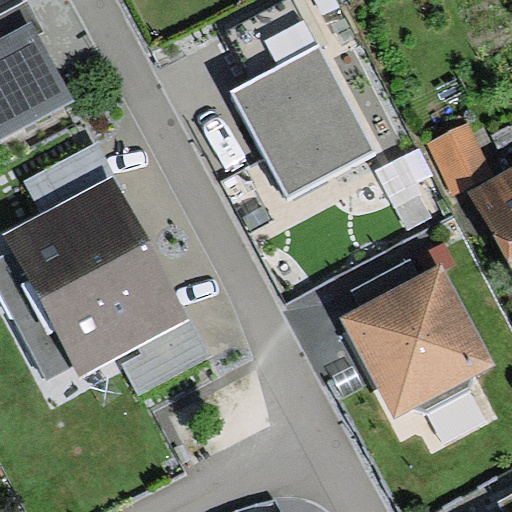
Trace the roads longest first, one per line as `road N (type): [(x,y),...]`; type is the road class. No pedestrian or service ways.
road 1 (residential): [(89,0),(321,427)]
road 2 (residential): [(321,427),(173,511)]
